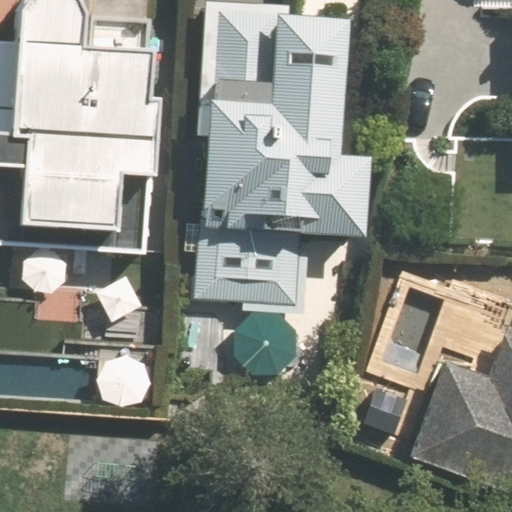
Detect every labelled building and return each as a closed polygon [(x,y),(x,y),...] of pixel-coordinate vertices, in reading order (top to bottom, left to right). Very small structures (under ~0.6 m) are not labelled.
[(0,244),(151,249),(158,24),(90,22),(90,46),(79,46),(80,18),(79,15),(79,12),(78,10),(77,7),(76,5),(74,2),(72,0),(18,0),(19,0),(17,3),(16,5),(15,8),(14,11),(13,13),(13,16),(12,44),(0,43),(0,244)] [(511,0),(483,0),(483,14),(511,14),(511,0)] [(286,10),(202,8),(192,300),(301,304),(303,235),(359,237),(362,160),(332,159),(336,24),(285,23),(286,10)] [(154,310),(96,309),(95,403),(153,403),(154,310)] [(511,336),(506,334),(486,383),(437,363),(402,449),(511,492),(511,336)]
